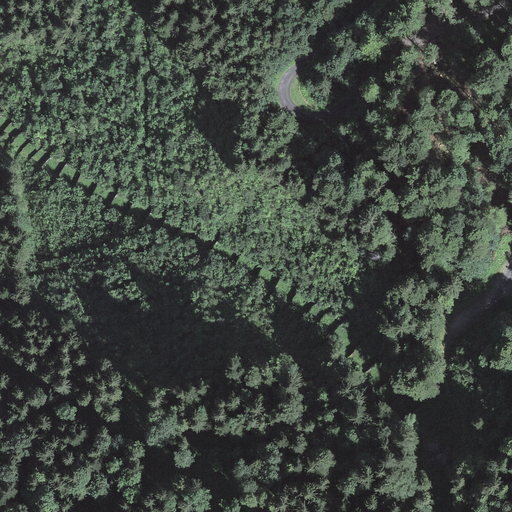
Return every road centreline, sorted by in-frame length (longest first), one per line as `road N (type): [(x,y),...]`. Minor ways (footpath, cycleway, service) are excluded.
road 1 (track): [(510,0),(405,48),(342,111),(312,118),(293,112),(284,95),(290,74),(376,0)]
road 2 (track): [(406,467),(425,468),(458,441),(444,358),(459,328)]
